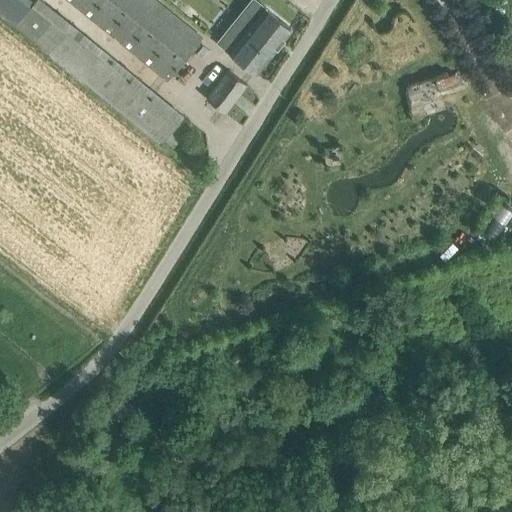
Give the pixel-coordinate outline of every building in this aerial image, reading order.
[(0,0),(0,12),(160,142),(182,115),(37,0),(33,0),(33,1),(31,0),(0,0)] [(66,0),(161,77),(166,81),(201,37),(154,0),(66,0)] [(229,52),(254,73),(290,28),(265,8),(247,30),(234,20),(222,35),(225,38),(220,44),(229,52)] [(206,98),(223,112),(246,84),(228,70),(206,98)] [(495,242),(511,214),(511,204),(503,198),(481,233),(495,242)]
